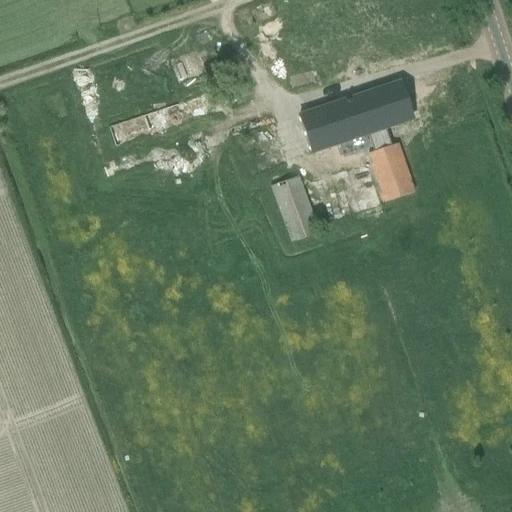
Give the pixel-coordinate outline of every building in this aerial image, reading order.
[(210,79),(209,54),(176,56),(177,81),(210,79)] [(312,73),(288,79),(291,90),(315,84),(312,73)] [(401,86),(382,92),(298,118),(309,154),(366,136),(372,153),(367,154),(383,204),(394,201),(413,195),(397,146),(391,148),(384,128),(412,119),(401,86)] [(116,149),(229,113),(222,90),(108,126),(116,149)] [(298,178),(270,188),(291,245),(319,234),(298,178)]
